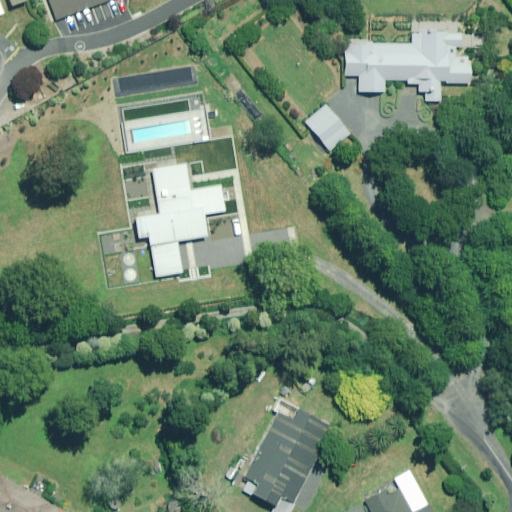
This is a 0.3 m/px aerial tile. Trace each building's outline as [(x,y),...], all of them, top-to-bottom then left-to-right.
[(0,0),(0,18),(14,14),(8,0),(0,0)] [(51,0),(61,22),(115,0),(51,0)] [(411,45),(347,43),(347,55),(343,54),(342,76),(359,77),(358,92),(384,93),(384,81),(406,81),(406,85),(418,85),(418,93),(426,93),(426,102),(440,102),(441,84),(470,85),(471,65),(465,65),(466,57),(457,57),(458,35),(412,33),(411,45)] [(349,135),(325,106),(305,124),(329,152),(349,135)] [(189,190),(185,164),(151,169),(158,214),(134,218),(137,239),(148,238),(154,278),(181,274),(176,242),(207,238),(203,216),(224,212),(220,185),(189,190)] [(296,412),(291,421),(275,414),(244,478),(256,484),(251,496),(275,508),(280,498),(294,505),(331,429),(296,412)] [(47,504),(48,502),(0,474),(0,511),(57,511),(56,511),(57,509),(47,504)] [(414,511),(410,511),(399,492),(394,483),(362,500),(368,511),(430,511),(427,506),(414,511)]
